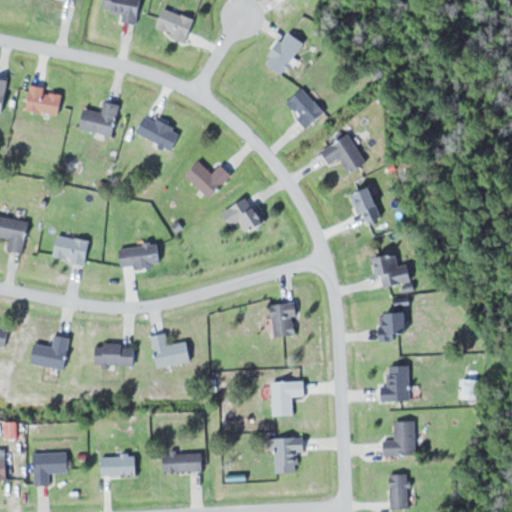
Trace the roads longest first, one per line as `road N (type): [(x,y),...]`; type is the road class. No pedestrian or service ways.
road 1 (residential): [(0,38),(148,69),(182,84),(233,117),(297,195),(334,283),(345,511)]
road 2 (residential): [(0,289),(137,309),(326,256)]
road 3 (residential): [(169,511),(345,503)]
